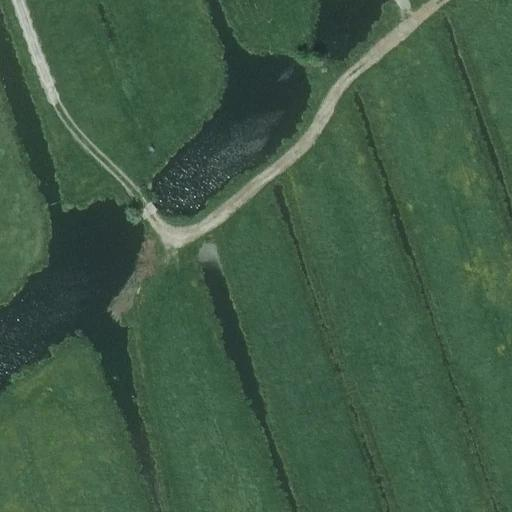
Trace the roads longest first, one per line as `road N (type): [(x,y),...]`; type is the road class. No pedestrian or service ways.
road 1 (track): [(411,13),(340,82),(284,165),(175,244),(62,118),(21,0)]
road 2 (track): [(175,244),(176,366),(193,511)]
